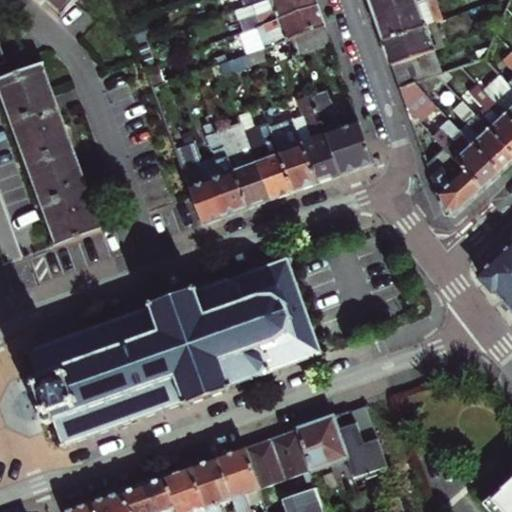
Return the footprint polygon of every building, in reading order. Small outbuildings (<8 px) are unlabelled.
[(54,0),(64,8),(71,0),(54,0)] [(234,11),(241,31),(316,4),(315,0),(263,0),(253,4),(234,11)] [(367,0),(371,8),(375,20),(428,1),(431,0),(367,0)] [(379,32),(384,44),(437,25),(428,1),(375,20),(379,32)] [(278,43),(289,39),(325,26),(321,16),(316,4),(241,31),(250,53),(265,48),(278,43)] [(388,57),(392,67),(433,52),(447,47),(439,24),(437,25),(384,44),(388,57)] [(289,39),(294,51),(329,39),(325,26),(289,39)] [(294,51),(289,39),(278,43),(281,55),(294,51)] [(241,56),(246,68),(269,60),(265,48),(250,53),(241,56)] [(400,91),(415,86),(438,78),(442,77),(437,65),(443,63),(440,55),(434,57),(433,52),(392,67),(396,79),(400,91)] [(37,67),(0,80),(0,102),(54,247),(97,231),(82,190),(53,111),(37,67)] [(306,83),(310,95),(340,176),(356,171),(374,164),(359,122),(341,128),(322,77),(306,83)] [(415,86),(426,97),(442,82),(438,78),(415,86)] [(511,89),(507,85),(501,78),(483,93),(511,123),(511,89)] [(417,118),(482,191),(490,184),(499,176),(460,134),(450,123),(438,134),(425,119),(436,109),(426,97),(415,86),(400,91),(411,123),(417,118)] [(511,123),(483,93),(481,90),(472,98),(483,109),(475,117),(511,155),(511,123)] [(302,115),(291,118),(316,185),(328,180),(340,176),(310,95),(297,100),(302,115)] [(460,134),(499,176),(509,167),(511,163),(511,155),(475,117),(464,104),(454,113),(467,127),(460,134)] [(268,127),(279,154),(294,193),(307,188),(316,185),(291,118),(268,127)] [(469,204),(482,191),(417,118),(411,123),(422,153),(432,145),(444,159),(429,172),(444,215),(455,217),(469,204)] [(215,158),(202,163),(223,218),(236,214),(247,210),(233,173),(214,123),(204,126),(207,137),(205,137),(209,149),(212,150),(215,158)] [(243,130),(244,132),(271,201),(282,197),(294,193),(279,154),(268,159),(261,141),(257,143),(251,126),(243,130)] [(170,141),(174,150),(195,142),(190,130),(180,134),(181,137),(170,141)] [(243,168),(233,173),(247,210),(262,204),(271,201),(244,132),(232,137),(243,168)] [(223,218),(202,163),(195,142),(174,150),(191,196),(202,225),(213,222),(223,218)] [(511,243),(478,274),(511,310),(511,243)] [(57,341),(38,349),(37,346),(34,347),(35,350),(32,351),(32,348),(28,349),(29,352),(26,353),(28,357),(29,356),(30,358),(31,357),(38,375),(36,376),(37,378),(31,380),(29,384),(31,388),(28,389),(30,394),(32,393),(40,413),(37,414),(38,419),(42,418),(43,423),(47,425),(53,423),(54,424),(56,424),(62,443),(61,443),(61,445),(60,445),(61,448),(64,447),(65,450),(68,448),(67,446),(69,445),(70,448),(73,447),(72,444),(92,437),(93,440),(96,439),(95,436),(114,429),(115,431),(119,430),(118,428),(137,420),(138,423),(142,422),(141,419),(160,412),(161,415),(165,413),(164,411),(182,405),(183,407),(185,406),(186,409),(189,408),(189,407),(191,406),(190,404),(226,392),(227,393),(228,393),(229,394),(232,393),(231,390),(233,389),(233,387),(250,380),(251,383),(254,382),(253,379),(260,376),(261,378),(263,379),(264,377),(263,375),(267,374),(269,379),(281,375),(279,370),(293,364),(293,367),(296,366),(296,364),(319,355),(319,357),(322,356),(321,354),(323,354),(322,351),(320,352),(313,330),(315,330),(314,327),(312,327),(310,322),(331,315),(320,284),(299,291),(297,286),(298,285),(297,283),(296,283),(288,262),(290,262),(289,259),(287,260),(286,258),(284,259),(284,260),(262,269),(261,267),(258,268),(259,270),(245,275),(243,269),(231,273),(233,279),(230,280),(229,279),(226,278),(225,282),(219,284),(218,281),(214,282),(216,285),(199,292),(198,289),(195,290),(193,286),(191,287),(191,288),(189,289),(190,291),(154,304),(153,302),(151,303),(151,301),(148,302),(149,306),(147,307),(148,310),(130,316),(129,313),(126,314),(127,317),(107,324),(106,321),(102,323),(103,325),(84,332),(83,329),(79,331),(80,333),(61,340),(60,337),(56,339),(57,341)] [(324,422),(297,431),(312,472),(312,473),(318,488),(321,498),(390,473),(378,440),(364,445),(357,426),(344,430),(339,417),(324,422)] [(271,440),(245,449),(260,490),(260,491),(312,472),(297,431),(271,440)] [(251,511),(246,495),(260,490),(245,449),(234,453),(217,459),(233,500),(237,511),(251,511)] [(220,511),(218,505),(233,500),(217,459),(204,464),(190,470),(205,511),(220,511)] [(205,511),(190,470),(178,474),(164,478),(175,511),(205,511)] [(175,511),(164,478),(142,486),(115,496),(105,500),(90,505),(93,511),(175,511)] [(511,511),(511,485),(504,493),(491,505),(498,511),(511,511)] [(325,511),(321,498),(318,488),(282,501),(286,511),(325,511)] [(504,493),(502,490),(483,507),(487,511),(498,511),(491,505),(504,493)] [(403,511),(398,496),(388,499),(392,511),(403,511)]
